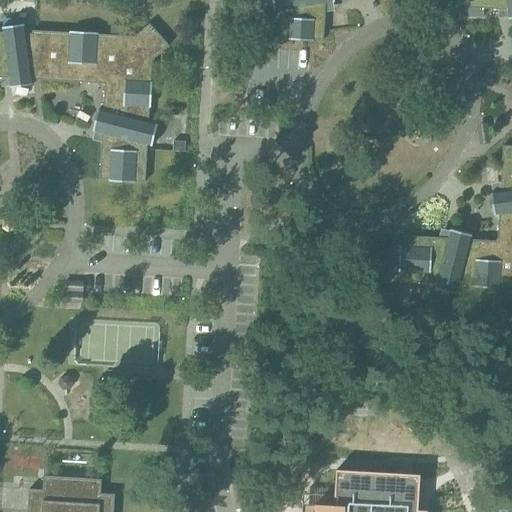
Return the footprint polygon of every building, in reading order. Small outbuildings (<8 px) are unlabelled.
[(272,0),(274,10),(279,10),(277,38),(287,38),(287,40),(313,41),(313,40),(323,41),(325,3),(334,2),(334,0),(272,0)] [(511,0),(461,0),(461,8),(506,10),(508,20),(511,19),(511,0)] [(169,46),(149,24),(135,37),(98,35),(98,33),(70,32),(69,33),(32,31),(32,34),(26,34),(24,24),(2,27),(3,32),(0,32),(0,78),(9,79),(10,88),(32,85),(32,80),(104,84),(103,111),(98,109),(92,131),(102,134),(99,179),(109,180),(109,181),(135,183),(135,182),(145,182),(147,145),(152,146),(157,125),(148,122),(149,108),(150,108),(152,82),(150,82),(152,61),(169,46)] [(186,152),(186,142),(185,142),(174,142),(174,151),(174,152),(186,152)] [(511,146),(502,146),(500,192),(490,193),(493,215),(498,215),(497,241),(470,240),(471,235),(450,229),(447,239),(401,236),(401,246),(400,246),(398,272),(399,272),(399,282),(436,284),(435,289),(456,294),(459,285),(473,286),(473,287),(499,289),(499,287),(511,288),(511,146)] [(288,508),(288,511),(390,511),(393,478),(309,473),(307,502),(310,502),(309,509),(288,508)] [(100,494),(101,480),(43,476),(43,490),(28,489),(27,511),(112,511),(114,495),(100,494)]
